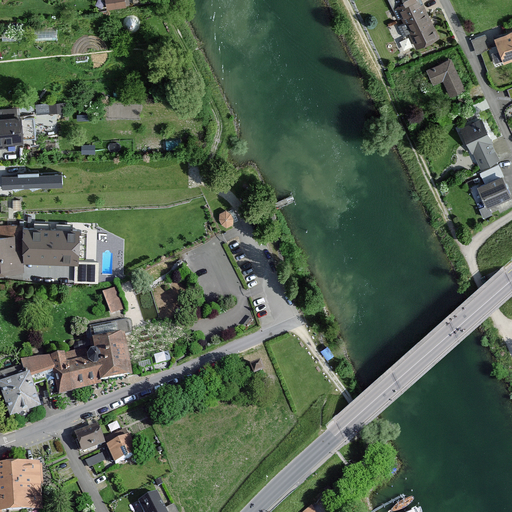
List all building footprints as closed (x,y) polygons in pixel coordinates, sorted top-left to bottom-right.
[(124,0),(103,0),(105,10),(125,8),(124,0)] [(405,0),(407,4),(397,9),(416,50),(440,39),(420,0),(405,0)] [(511,31),(495,38),(505,64),(511,61),(511,31)] [(484,35),(470,41),(477,55),(490,49),(484,35)] [(450,59),(426,70),(433,86),(442,81),(449,97),(464,90),(450,59)] [(62,102),(48,104),(50,114),(64,111),(62,102)] [(0,148),(6,148),(5,143),(25,142),(22,115),(0,117),(0,148)] [(481,118),(461,128),(481,168),(499,159),(490,140),(492,139),(481,118)] [(511,191),(504,175),(479,187),(489,207),(511,195),(511,191)] [(62,176),(1,177),(1,190),(63,189),(62,176)] [(227,226),(230,225),(232,223),(234,220),(234,218),(234,215),(233,213),(231,211),(229,210),(226,210),(224,210),(221,211),(219,214),(218,217),(219,219),(220,222),(222,224),(224,225),(227,226)] [(0,272),(23,272),(23,263),(80,263),(82,229),(25,227),(0,226),(0,272)] [(114,293),(104,295),(109,312),(119,310),(114,293)] [(27,375),(0,383),(12,418),(44,408),(32,377),(53,372),(61,395),(134,376),(126,331),(129,330),(127,323),(93,330),(97,350),(93,351),(90,353),(89,357),(82,358),(79,349),(52,356),(39,357),(23,361),(27,375)] [(261,364),(251,367),(254,376),(264,372),(261,364)] [(99,427),(75,435),(82,454),(105,445),(99,427)] [(131,437),(107,448),(116,468),(141,457),(131,437)] [(100,455),(85,462),(89,470),(104,463),(100,455)] [(0,511),(44,511),(42,465),(0,466),(0,511)] [(164,497),(148,504),(151,511),(180,511),(177,505),(169,508),(164,497)]
